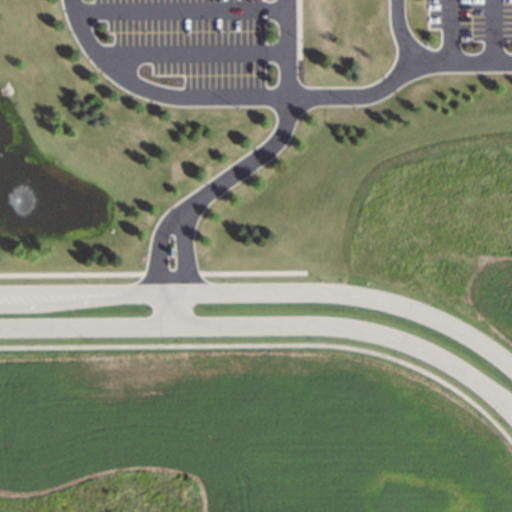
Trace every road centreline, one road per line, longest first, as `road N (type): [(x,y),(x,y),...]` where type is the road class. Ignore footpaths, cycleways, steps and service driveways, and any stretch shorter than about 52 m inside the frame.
road 1 (residential): [(0,328),(342,327),(422,348),(511,411)]
road 2 (residential): [(511,365),(453,325),(355,295),(186,297)]
road 3 (residential): [(186,297),(0,297)]
